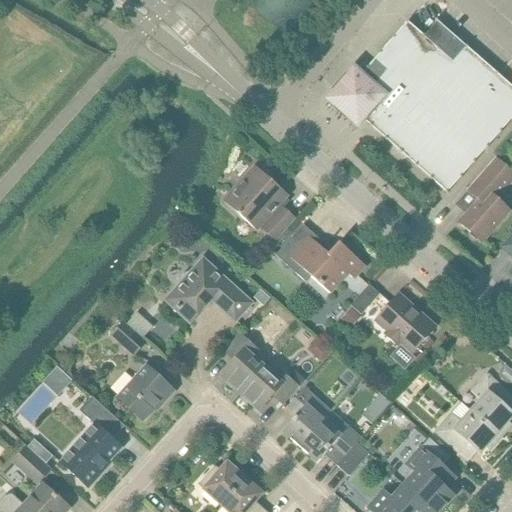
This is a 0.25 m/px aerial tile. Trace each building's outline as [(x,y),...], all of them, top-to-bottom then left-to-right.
[(511,120),(511,86),(466,47),(453,62),(407,21),(361,75),(354,69),(326,100),(358,128),(364,121),(447,194),(511,120)] [(511,183),(511,173),(495,159),(468,191),(478,201),(458,223),(482,244),(510,212),(497,201),(511,183)] [(257,231),(260,228),(275,241),(294,220),(279,206),(287,197),(254,168),(224,202),(257,231)] [(511,236),(502,248),(511,256),(511,236)] [(309,238),(285,265),(306,283),(311,277),(330,294),(348,275),(354,280),(365,267),(339,244),(332,252),(329,256),(309,238)] [(177,288),(165,301),(190,324),(211,301),(235,323),(252,304),(203,260),(190,273),(187,273),(183,275),(178,281),(177,284),(177,288)] [(369,285),(351,306),(361,316),(380,295),(369,285)] [(270,299),(261,291),(254,298),(263,306),(270,299)] [(397,296),(376,320),(389,331),(385,336),(397,347),(401,342),(414,354),(435,329),(397,296)] [(146,343),(124,323),(112,336),(134,356),(146,343)] [(240,395),(265,368),(254,359),(259,353),(240,335),(224,353),(234,362),(220,378),(240,395)] [(503,365),(499,376),(511,387),(511,385),(511,370),(505,364),(503,365)] [(146,367),(118,399),(143,422),(162,401),(164,403),(174,392),(146,367)] [(265,368),(240,395),(259,412),(273,397),(283,406),(299,388),(280,371),(275,377),(265,368)] [(73,383),(58,369),(44,385),(58,398),(59,399),(73,383)] [(480,401),(471,412),(501,439),(511,425),(509,423),(511,418),(511,413),(506,408),(511,401),(511,397),(487,375),(471,393),(480,401)] [(282,433),(299,448),(331,413),(304,389),(287,408),(297,416),(282,433)] [(355,412),(357,415),(351,420),(360,431),(390,406),(379,392),(355,412)] [(124,427),(92,397),(79,411),(95,426),(61,464),(88,489),(102,473),(100,471),(121,448),(112,440),(124,427)] [(501,439),(471,412),(461,423),(452,414),(435,433),(462,458),(471,448),(479,455),(485,449),(489,452),(501,439)] [(299,448),(317,464),(332,447),(344,458),(357,444),(361,439),(331,413),(299,448)] [(450,458),(429,439),(405,466),(417,475),(405,488),(432,511),(440,511),(454,497),(446,490),(456,479),(442,467),(450,458)] [(46,465),(53,457),(35,440),(28,448),(46,465)] [(369,455),(357,444),(344,458),(337,467),(349,477),(369,455)] [(26,449),(14,463),(37,485),(50,471),(26,449)] [(198,485),(221,506),(244,479),(239,475),(241,472),(232,464),(230,467),(227,464),(221,471),(215,467),(198,485)] [(244,479),(221,506),(228,511),(266,511),(255,502),(262,495),(259,492),(261,490),(252,482),(250,484),(244,479)] [(0,511),(66,511),(69,509),(43,485),(24,505),(13,495),(10,496),(7,497),(4,499),(2,501),(0,503),(0,511)] [(432,511),(405,488),(394,501),(383,491),(367,508),(371,511),(432,511)]
